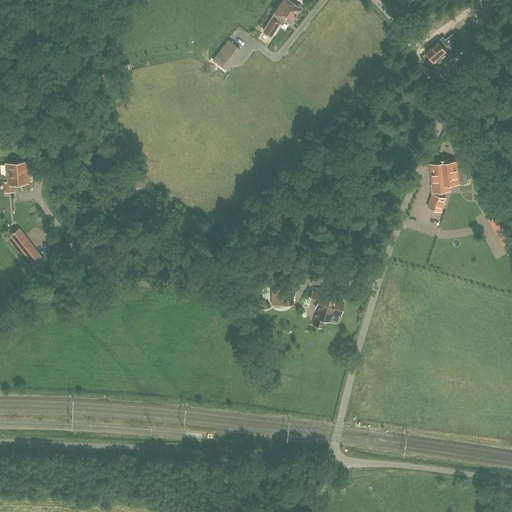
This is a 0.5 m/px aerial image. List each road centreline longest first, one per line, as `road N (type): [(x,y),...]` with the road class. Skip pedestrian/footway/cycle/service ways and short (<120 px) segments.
road 1 (track): [(9,124),(31,146),(44,209),(100,281),(377,283)]
road 2 (unclassified): [(335,455),(377,283),(444,110)]
road 3 (unclassified): [(0,443),(335,455)]
road 4 (unclassified): [(511,482),(335,455)]
road 5 (unclassified): [(444,110),(376,0)]
